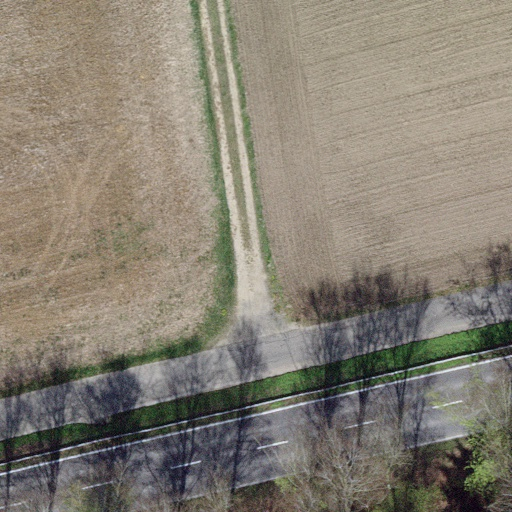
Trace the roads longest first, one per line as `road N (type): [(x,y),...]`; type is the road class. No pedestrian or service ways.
road 1 (primary): [(0,511),(511,392)]
road 2 (track): [(268,351),(221,0)]
